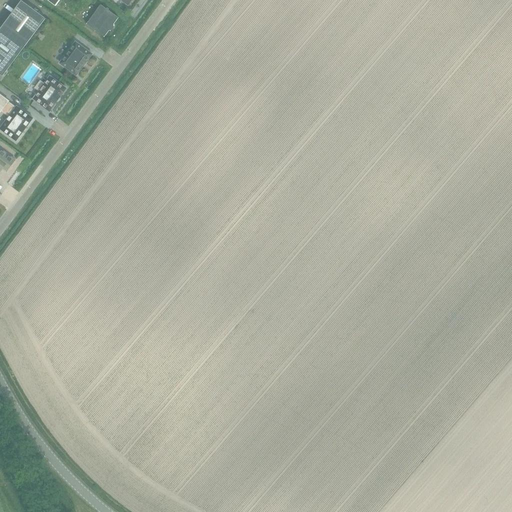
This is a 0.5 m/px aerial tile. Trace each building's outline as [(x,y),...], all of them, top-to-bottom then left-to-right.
[(46,19),(22,1),(0,29),(0,30),(24,48),(46,19)] [(101,5),(86,25),(104,38),(119,18),(108,10),(109,9),(107,8),(107,9),(101,5)] [(24,48),(0,30),(0,74),(3,77),(24,48)] [(75,75),(76,76),(77,75),(91,55),(92,54),(91,54),(76,43),(77,43),(76,42),(75,43),(61,63),(60,64),(61,64),(76,75),(75,75)] [(39,92),(33,99),(50,111),(55,104),(61,97),(66,89),(50,77),(44,85),(40,82),(35,89),(39,92)] [(0,129),(16,141),(33,119),(17,107),(16,108),(8,102),(9,102),(0,95),(0,94),(0,112),(0,113),(2,111),(9,117),(0,129)] [(0,172),(3,169),(7,172),(15,161),(0,149),(0,172)]
